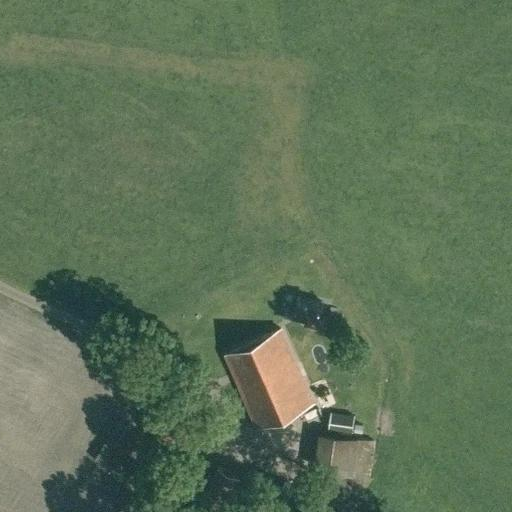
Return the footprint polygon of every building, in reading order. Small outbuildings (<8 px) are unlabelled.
[(303,326),(323,332),(327,315),(307,310),(303,326)] [(313,402),(281,327),(226,351),(258,426),(313,402)] [(217,413),(169,383),(143,425),(192,455),(217,413)] [(331,409),(329,431),(320,429),(316,466),(354,473),(354,472),(370,475),(376,440),(354,436),(354,412),(331,409)] [(153,437),(120,418),(96,456),(129,476),(153,437)] [(210,511),(218,511),(239,473),(217,463),(199,507),(210,511)]
